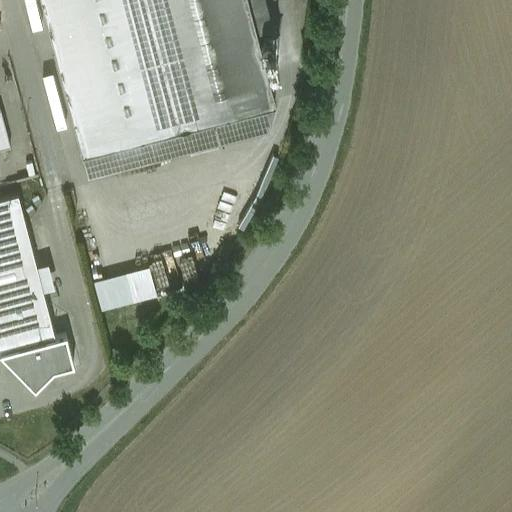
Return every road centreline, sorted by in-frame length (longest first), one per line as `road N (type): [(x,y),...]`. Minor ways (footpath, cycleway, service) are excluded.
road 1 (tertiary): [(8,511),(222,319),(275,250),(315,174),(341,86),(349,0)]
road 2 (unclassified): [(7,0),(55,184)]
